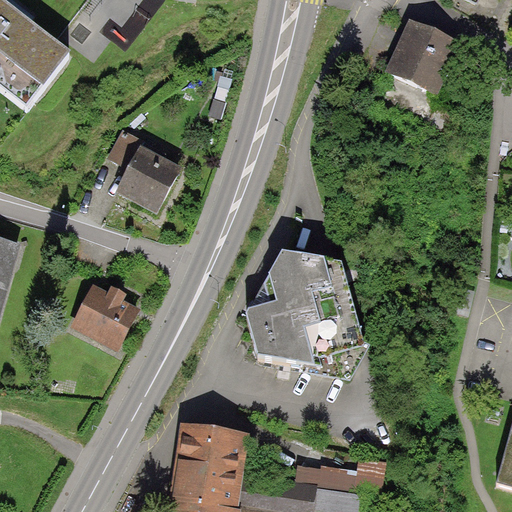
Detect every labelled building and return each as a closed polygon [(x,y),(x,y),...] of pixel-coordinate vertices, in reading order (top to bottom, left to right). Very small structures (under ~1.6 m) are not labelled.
[(0,9),(0,95),(25,115),(67,62),(0,9)] [(463,53),(414,31),(392,80),(441,102),(463,53)] [(124,137),(110,163),(132,175),(117,202),(159,224),(184,177),(143,155),(145,149),(124,137)] [(22,250),(0,244),(0,321),(2,322),(22,250)] [(345,268),(285,257),(245,322),(256,368),(353,386),(370,351),(345,268)] [(109,302),(96,295),(76,334),(121,357),(142,317),(125,309),(127,302),(112,295),(109,302)] [(238,511),(249,443),(185,433),(172,511),(238,511)] [(511,511),(511,445),(500,491),(511,494),(511,511)] [(359,511),(362,495),(384,498),(388,470),(361,466),(359,481),(301,472),(299,489),(252,482),(247,511),(359,511)]
